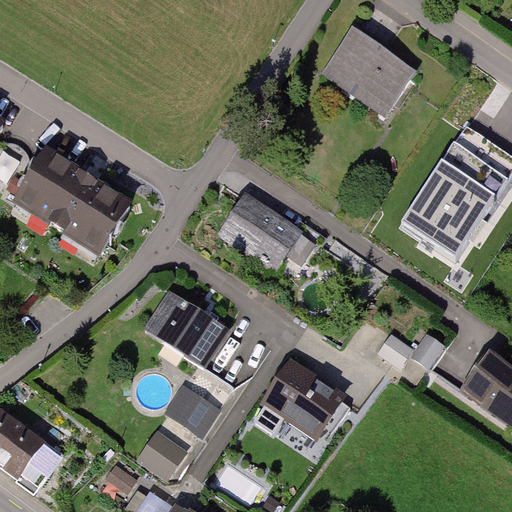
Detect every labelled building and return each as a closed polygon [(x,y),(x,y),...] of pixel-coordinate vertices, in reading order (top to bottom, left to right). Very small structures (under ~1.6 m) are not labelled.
[(355,32),(324,77),(342,89),(347,82),(390,111),(416,73),(355,32)] [(511,178),(511,163),(465,133),(403,229),(457,264),(511,178)] [(0,175),(11,182),(23,160),(6,150),(0,162),(0,175)] [(113,266),(137,223),(89,197),(42,170),(18,213),(113,266)] [(298,235),(246,201),(222,238),(273,272),(280,260),(305,277),(327,243),(303,227),(298,235)] [(222,327),(170,294),(147,332),(199,364),(222,327)] [(443,349),(428,340),(414,361),(428,370),(443,349)] [(413,354),(396,343),(385,359),(401,371),(413,354)] [(511,372),(490,356),(457,402),(511,440),(511,372)] [(221,412),(235,392),(219,381),(204,371),(184,400),(215,421),(221,412)] [(345,422),(286,381),(261,416),(320,457),(345,422)] [(221,412),(183,387),(165,415),(203,440),(221,412)] [(63,459),(4,414),(0,419),(0,466),(37,494),(63,459)] [(188,455),(160,434),(140,462),(168,482),(188,455)] [(129,511),(159,511),(166,497),(141,486),(129,511)]
